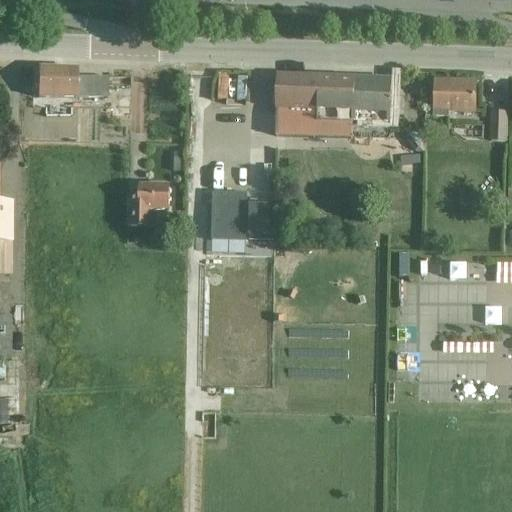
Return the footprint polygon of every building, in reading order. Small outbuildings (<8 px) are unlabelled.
[(77,69),(37,68),(36,100),(76,101),(76,99),(106,100),(107,79),(77,78),(77,69)] [(276,111),(275,131),(277,131),(277,137),(277,138),(352,141),(352,139),(389,140),(390,125),(392,80),(277,76),(276,111)] [(433,118),(446,119),(449,119),(449,115),(474,116),(475,83),(434,82),(433,118)] [(130,97),(117,97),(117,110),(130,110),(130,97)] [(489,144),(492,144),(506,144),(507,114),(489,113),(489,144)] [(174,161),(174,173),(184,173),(184,161),(184,155),(182,155),(174,155),(174,161)] [(126,228),(128,228),(153,229),(153,212),(168,212),(168,187),(139,187),(139,194),(132,194),(132,202),(127,201),(126,228)] [(213,194),(212,242),(245,243),(246,195),(213,194)] [(248,204),(247,236),(252,236),(252,243),(274,243),(275,203),(253,202),(253,204),(248,204)] [(0,278),(11,279),(12,216),(12,204),(0,204),(0,278)] [(469,241),(455,241),(455,251),(469,251),(469,241)] [(0,361),(10,362),(11,362),(12,318),(0,317),(0,361)]
